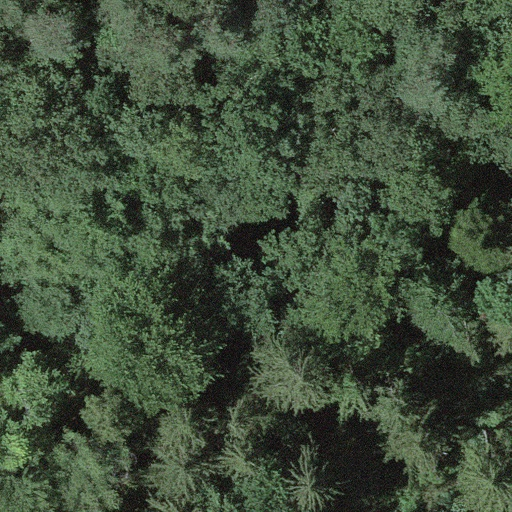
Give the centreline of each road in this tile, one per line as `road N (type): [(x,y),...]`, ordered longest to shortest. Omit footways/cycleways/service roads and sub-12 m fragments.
road 1 (track): [(0,236),(511,83)]
road 2 (track): [(346,511),(511,479)]
